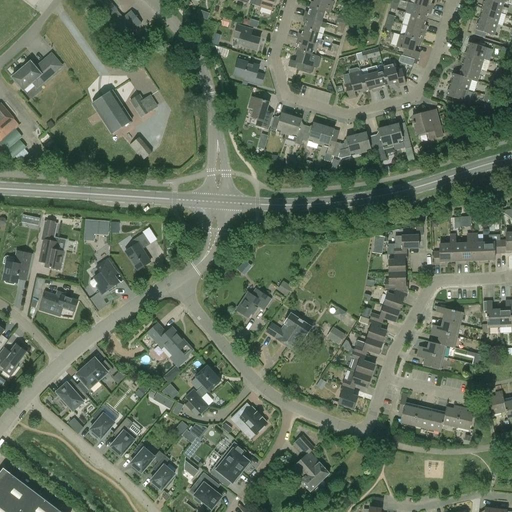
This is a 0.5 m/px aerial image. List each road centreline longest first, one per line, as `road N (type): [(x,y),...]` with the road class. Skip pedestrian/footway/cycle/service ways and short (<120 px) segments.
road 1 (residential): [(291,0),(275,56),(285,98),(355,115),(414,101),(450,0)]
road 2 (tertiary): [(219,203),(356,200),(511,158)]
road 3 (residential): [(219,203),(207,78),(178,24),(150,0)]
road 4 (tertiary): [(0,189),(219,203)]
road 5 (residential): [(511,276),(433,283),(384,379)]
road 6 (residential): [(292,409),(254,385),(175,280)]
road 7 (residential): [(27,398),(153,511)]
road 8 (residential): [(511,443),(437,451),(368,435)]
road 9 (residential): [(59,361),(175,280)]
road 10 (residential): [(511,496),(426,507),(382,502)]
